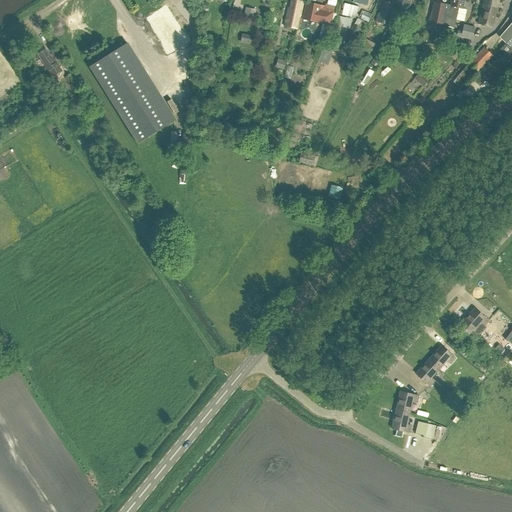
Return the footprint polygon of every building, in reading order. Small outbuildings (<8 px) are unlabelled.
[(464,0),(451,0),(450,6),(449,8),(445,7),(446,5),(434,3),(430,22),(442,25),(442,23),(446,24),(445,27),(454,28),(458,8),(462,9),(464,0)] [(493,25),(497,7),(498,0),(484,0),(479,22),(493,25)] [(318,21),(321,4),(306,1),(303,18),(318,21)] [(389,25),(394,4),(383,1),(379,13),(378,13),(376,21),(389,25)] [(355,17),(358,6),(345,3),(342,14),(355,17)] [(187,41),(166,7),(148,18),(170,53),(187,41)] [(298,29),(302,10),(289,7),(285,26),(298,29)] [(331,24),(334,11),(325,9),(322,22),(331,24)] [(511,23),(500,37),(506,43),(511,36),(511,23)] [(472,40),(475,27),(463,24),(461,31),(457,30),(456,36),(472,40)] [(353,47),(362,31),(353,25),(344,41),(353,47)] [(403,50),(412,44),(404,33),(395,39),(403,50)] [(242,35),(240,43),(251,45),(252,37),(242,35)] [(511,36),(506,43),(500,50),(506,55),(511,48),(511,36)] [(372,51),(375,43),(362,37),(357,47),(366,52),(368,49),(372,51)] [(93,64),(136,144),(177,122),(135,42),(93,64)] [(348,47),(344,54),(351,58),(355,51),(348,47)] [(476,72),(493,55),(484,47),(452,80),(460,88),(476,72)] [(49,54),(45,48),(38,53),(47,67),(48,67),(52,74),(60,69),(50,53),(49,54)] [(377,67),(384,56),(376,52),(370,63),(377,67)] [(278,60),(276,67),(283,70),(285,62),(278,60)] [(289,65),(285,76),(291,78),(294,67),(289,65)] [(77,82),(71,72),(65,76),(72,85),(77,82)] [(478,73),(472,79),(480,86),(485,80),(478,73)] [(63,110),(67,107),(72,104),(67,97),(58,103),(63,110)] [(313,165),(315,156),(300,153),(299,162),(313,165)] [(461,323),(472,332),(480,323),(483,326),(487,321),(474,309),(461,323)] [(464,341),(472,332),(461,323),(449,336),(463,349),(467,344),(464,341)] [(428,360),(439,370),(447,361),(450,363),(454,358),(441,346),(428,360)] [(431,379),(439,370),(428,360),(416,374),(430,386),(434,381),(431,379)] [(396,410),(410,414),(412,402),(416,403),(418,396),(400,392),(396,410)] [(407,425),(410,414),(396,410),(392,429),(409,433),(411,426),(407,425)] [(432,439),(436,425),(417,421),(415,433),(423,435),(422,437),(432,439)]
